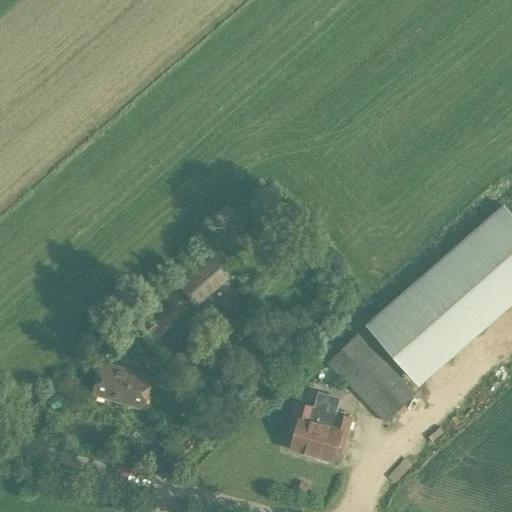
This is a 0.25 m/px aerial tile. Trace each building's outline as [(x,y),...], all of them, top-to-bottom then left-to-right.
[(367,324),(415,379),(511,293),(511,212),(505,204),(367,324)] [(198,306),(240,270),(221,248),(179,285),(198,306)] [(176,290),(166,299),(135,326),(152,344),(192,308),(176,290)] [(388,421),(417,392),(358,332),(329,361),(388,421)] [(183,356),(176,364),(186,374),(194,365),(183,356)] [(144,408),(153,377),(103,363),(94,394),(144,408)] [(318,408),(313,407),(298,402),(290,432),(295,433),(291,449),(333,461),(338,445),(344,447),(352,418),(331,412),(330,414),(318,411),(318,408)] [(379,502),(387,504),(393,482),(385,480),(379,502)]
